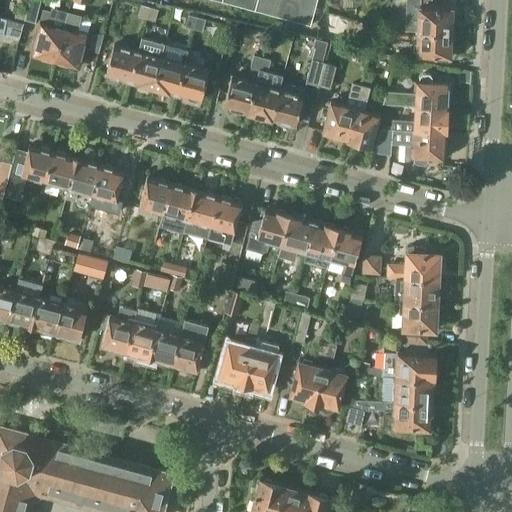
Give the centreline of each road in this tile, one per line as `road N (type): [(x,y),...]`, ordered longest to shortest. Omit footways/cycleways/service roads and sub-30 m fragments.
road 1 (residential): [(488,221),(0,89)]
road 2 (residential): [(471,487),(213,417)]
road 3 (residential): [(488,221),(471,487)]
road 4 (residential): [(213,417),(0,362)]
road 5 (residential): [(499,0),(489,172)]
